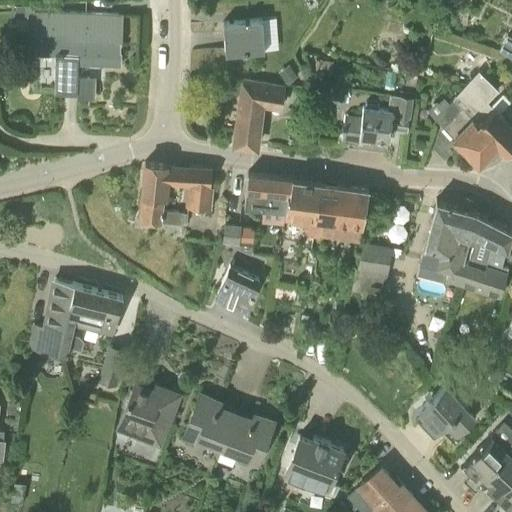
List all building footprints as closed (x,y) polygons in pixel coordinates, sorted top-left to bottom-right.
[(33,10),(33,34),(40,34),(40,54),(57,55),(56,90),(76,90),(75,92),(89,92),(89,78),(78,78),(78,75),(78,63),(120,64),(121,42),(116,42),(116,12),(33,10)] [(225,52),(264,49),(262,18),(223,20),(225,52)] [(511,37),(508,35),(500,49),(502,50),(510,55),(511,56),(511,37)] [(331,76),(333,61),(320,58),(318,73),(331,76)] [(286,83),(296,76),(288,67),(279,74),(286,83)] [(471,114),(507,149),(511,143),(511,124),(486,100),(498,89),(479,71),(453,98),(471,114)] [(280,105),(284,86),(265,82),(243,79),(234,142),(255,145),(263,102),(280,105)] [(240,85),(230,84),(229,92),(238,93),(240,85)] [(344,114),(342,136),(358,138),(356,149),(386,154),(391,126),(407,129),(412,97),(394,94),(392,109),(378,108),(379,103),(366,101),(365,106),(363,105),(361,116),(344,114)] [(506,150),(507,149),(471,114),(453,98),(455,100),(436,119),(478,161),(491,149),(495,154),(502,147),(506,150)] [(208,207),(212,167),(145,161),(139,216),(186,223),(188,212),(163,208),(164,197),(166,180),(187,182),(185,203),(208,207)] [(290,213),(298,177),(248,171),(244,204),(286,208),(285,212),(290,213)] [(298,177),(290,213),(306,215),(304,227),(308,233),(315,234),(325,182),(298,177)] [(325,182),(315,234),(320,235),(320,230),(361,237),(369,188),(325,182)] [(473,242),(480,213),(475,210),(436,198),(416,273),(445,280),(447,276),(465,282),(469,262),(464,260),(468,241),(473,242)] [(502,265),(511,232),(511,228),(480,213),(473,242),(469,262),(465,282),(501,294),(509,267),(502,265)] [(225,221),(223,237),(239,239),(239,236),(240,224),(241,223),(225,221)] [(253,238),(254,225),(240,224),(239,236),(253,238)] [(385,292),(390,256),(392,247),(358,242),(354,265),(356,265),(353,286),(385,292)] [(246,307),(259,278),(230,264),(217,294),(246,307)] [(66,355),(74,319),(96,324),(95,328),(114,332),(123,294),(55,277),(39,349),(66,355)] [(301,317),(302,314),(279,309),(274,335),(296,340),(301,317)] [(116,388),(126,350),(110,345),(100,384),(116,388)] [(180,393),(172,390),(156,384),(153,391),(134,384),(127,402),(128,403),(118,428),(159,444),(180,393)] [(460,431),(475,417),(445,385),(413,415),(432,436),(439,429),(455,446),(465,437),(460,431)] [(221,447),(235,413),(218,406),(220,400),(200,392),(183,436),(197,442),(199,438),(221,447)] [(235,413),(221,447),(245,456),(243,459),(258,465),(275,420),(256,414),(253,420),(235,413)] [(483,474),(511,443),(511,430),(502,421),(460,466),(471,476),(477,469),(483,474)] [(295,446),(284,474),(327,490),(325,495),(333,498),(339,487),(338,484),(331,481),(344,447),(314,436),(313,439),(300,434),(295,446)] [(492,496),(511,475),(511,443),(483,474),(489,480),(482,487),(492,496)] [(387,511),(403,511),(418,500),(402,482),(399,485),(381,467),(353,494),(370,511),(379,504),(387,511)] [(511,501),(511,475),(492,496),(502,506),(509,499),(511,501)] [(429,511),(418,500),(403,511),(429,511)]
